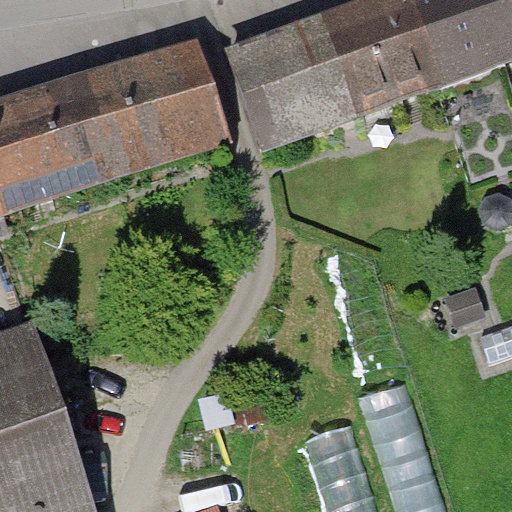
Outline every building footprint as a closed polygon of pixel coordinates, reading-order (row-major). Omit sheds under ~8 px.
[(435,92),(511,65),(511,14),(507,0),(409,0),(403,2),(435,92)] [(435,92),(403,2),(230,63),(262,153),(435,92)] [(122,177),(228,144),(200,58),(95,89),(122,177)] [(0,217),(122,177),(95,89),(0,118),(0,217)] [(511,359),(511,330),(481,341),(490,367),(511,359)] [(0,511),(88,511),(40,362),(0,374),(0,511)] [(275,420),(268,389),(228,398),(236,430),(275,420)]
